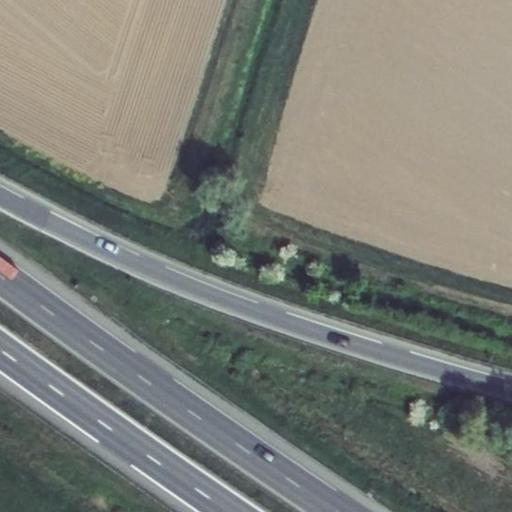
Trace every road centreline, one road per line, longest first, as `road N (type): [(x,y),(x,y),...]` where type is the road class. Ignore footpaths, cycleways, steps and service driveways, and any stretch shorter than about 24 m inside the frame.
road 1 (motorway): [(511,390),(218,299),(0,196)]
road 2 (motorway): [(337,511),(0,277)]
road 3 (motorway): [(0,349),(233,511)]
